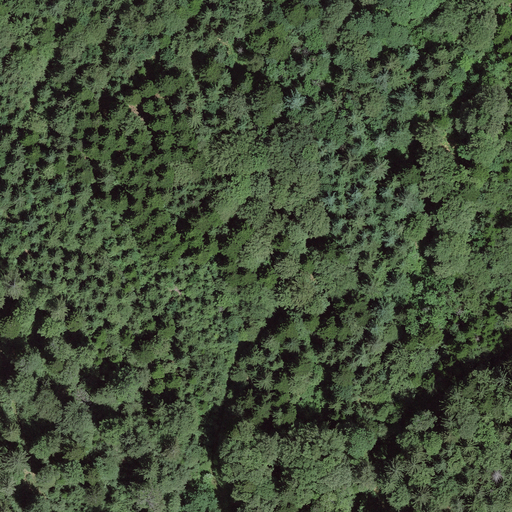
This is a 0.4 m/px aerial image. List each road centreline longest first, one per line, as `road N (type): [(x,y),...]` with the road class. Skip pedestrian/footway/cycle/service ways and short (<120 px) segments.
road 1 (track): [(221,511),(213,472),(217,413),(230,370),(282,289),(269,244),(216,147),(181,0)]
road 2 (track): [(511,354),(407,426),(423,511)]
road 3 (track): [(0,324),(50,511)]
